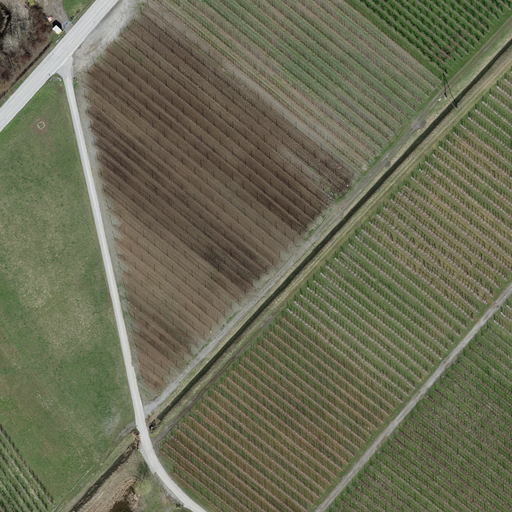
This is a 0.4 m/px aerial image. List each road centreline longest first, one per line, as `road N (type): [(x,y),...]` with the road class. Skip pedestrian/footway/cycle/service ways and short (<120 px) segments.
road 1 (track): [(50,511),(511,20)]
road 2 (track): [(147,449),(511,59)]
road 3 (track): [(319,511),(511,284)]
road 4 (unclassified): [(105,0),(0,117)]
